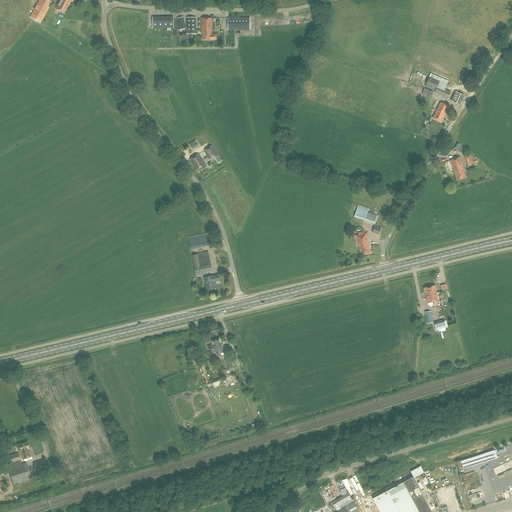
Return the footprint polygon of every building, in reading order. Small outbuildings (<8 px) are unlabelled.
[(47,0),(39,0),(30,17),(41,23),(52,2),(47,0)] [(64,13),(67,8),(71,0),(60,0),(57,5),(58,6),(56,9),(64,13)] [(27,1),(19,8),(22,11),(24,9),(27,11),(32,6),(27,1)] [(173,16),(153,17),(153,28),(173,28),(173,16)] [(27,17),(11,37),(18,42),(33,23),(27,17)] [(177,18),(179,30),(186,29),(184,17),(177,18)] [(186,18),(187,34),(196,34),(196,18),(186,18)] [(217,40),(217,35),(212,35),(212,36),(211,36),(211,34),(212,34),(212,18),(202,18),(202,33),(203,33),(203,40),(217,40)] [(228,18),(229,30),(250,30),(249,18),(228,18)] [(429,77),(425,87),(435,91),(434,93),(448,99),(451,92),(445,89),(444,89),(447,83),(447,82),(448,81),(440,77),(434,75),(431,73),(429,77)] [(457,91),(453,100),(462,104),(465,94),(457,91)] [(450,107),(441,102),(433,118),(441,122),(443,117),(444,118),(450,107)] [(455,147),(464,153),(467,148),(459,142),(455,147)] [(218,155),(212,146),(204,151),(210,160),(218,155)] [(196,170),(205,164),(199,154),(190,160),(196,170)] [(471,157),(471,155),(465,157),(468,166),(474,164),(473,163),(475,163),(473,156),(471,157)] [(466,177),(464,171),(464,170),(460,157),(451,160),(455,172),(458,180),(466,177)] [(355,217),(375,224),(377,216),(368,213),(369,209),(359,206),(355,217)] [(379,235),(381,229),(375,227),(373,233),(379,235)] [(188,237),(191,249),(209,245),(206,234),(207,234),(207,233),(188,237)] [(369,237),(368,233),(355,236),(356,244),(359,243),(361,255),(371,253),(367,237),(369,237)] [(213,270),(209,252),(192,255),(197,277),(208,274),(208,271),(213,270)] [(220,281),(219,275),(204,278),(207,290),(215,288),(214,282),(220,281)] [(425,292),(426,292),(428,303),(438,301),(436,290),(435,286),(424,288),(425,292)] [(431,311),(425,312),(427,323),(433,322),(431,311)] [(444,319),(434,322),(437,330),(447,327),(444,319)] [(219,338),(212,340),(213,345),(208,346),(209,350),(215,348),(215,350),(216,355),(217,357),(222,356),(221,353),(223,352),(222,349),(224,349),(223,346),(221,346),(220,342),(219,338)] [(225,359),(230,373),(234,371),(229,357),(225,359)] [(29,442),(18,445),(20,452),(23,459),(32,456),(30,448),(31,448),(29,442)] [(485,454),(487,462),(498,458),(495,451),(485,454)] [(18,452),(7,456),(9,464),(21,459),(18,452)] [(463,466),(479,462),(477,454),(461,458),(463,466)] [(44,459),(33,463),(35,468),(46,465),(44,459)] [(31,478),(26,463),(9,469),(14,484),(31,478)] [(447,511),(467,506),(457,472),(437,478),(447,511)] [(432,511),(414,477),(373,499),(380,511),(432,511)] [(332,503),(338,511),(353,502),(348,493),(332,503)]
